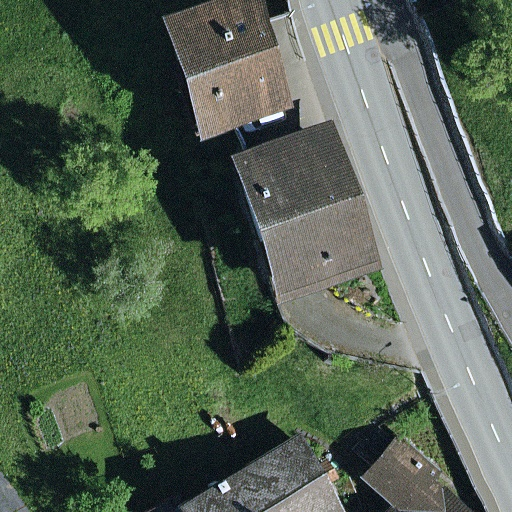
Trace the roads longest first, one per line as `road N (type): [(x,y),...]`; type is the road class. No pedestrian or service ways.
road 1 (secondary): [(333,7),(427,271),(511,472)]
road 2 (residential): [(511,305),(476,233),(403,30),(389,8),(371,0),(333,7)]
